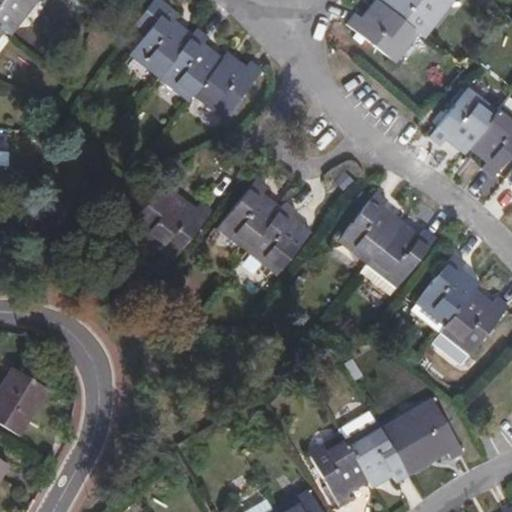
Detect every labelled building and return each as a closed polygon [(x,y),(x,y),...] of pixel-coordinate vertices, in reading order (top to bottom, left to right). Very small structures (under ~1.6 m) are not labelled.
[(0,0),(0,28),(4,31),(10,36),(38,0),(0,0)] [(419,32),(378,0),(372,0),(360,17),(354,13),(346,23),(395,62),(419,32)] [(378,0),(419,32),(425,36),(454,0),(378,0)] [(127,55),(158,79),(191,34),(174,20),(178,13),(167,5),(127,55)] [(207,37),(197,28),(191,34),(158,79),(187,102),(192,96),(222,57),(203,42),(207,37)] [(245,66),(227,52),(222,57),(192,96),(222,119),(262,69),(250,60),(245,66)] [(444,139),(462,153),(466,148),(497,108),(467,86),(428,137),(438,145),(444,139)] [(511,120),(497,108),(466,148),(485,163),(481,169),(492,177),(511,152),(511,120)] [(216,229),(245,252),(280,208),(262,193),(267,187),(254,178),(216,229)] [(194,206),(162,183),(127,227),(172,261),(210,210),(199,202),(194,206)] [(371,259),(402,220),(383,205),(387,198),(375,190),(336,240),(367,264),(371,259)] [(296,210),(285,202),(280,208),(245,252),(275,275),(310,230),(291,217),(296,210)] [(420,234),(402,220),(371,259),(400,282),(435,237),(425,229),(420,234)] [(475,288),(479,282),(460,268),(464,262),(453,254),(415,303),(444,327),(475,288)] [(367,264),(361,272),(390,293),(400,282),(371,259),(367,264)] [(444,327),(472,349),(475,346),(507,305),(497,296),(493,301),(475,288),(444,327)] [(438,334),(444,327),(415,303),(410,311),(438,334)] [(438,334),(431,343),(460,364),(472,349),(444,327),(438,334)] [(47,389),(14,369),(0,391),(0,424),(20,436),(47,389)] [(379,424),(408,474),(446,452),(450,459),(462,452),(431,396),(379,424)] [(362,401),(334,417),(340,427),(368,411),(362,401)] [(375,418),(371,411),(338,430),(339,432),(343,437),(375,418)] [(232,431),(246,450),(266,434),(253,416),(232,431)] [(395,481),(408,474),(379,424),(375,418),(343,437),(367,480),(372,487),(391,477),(395,481)] [(367,480),(343,437),(339,432),(307,451),(337,506),(351,498),(348,491),(367,480)] [(274,504),(278,511),(321,511),(308,487),(274,504)]
